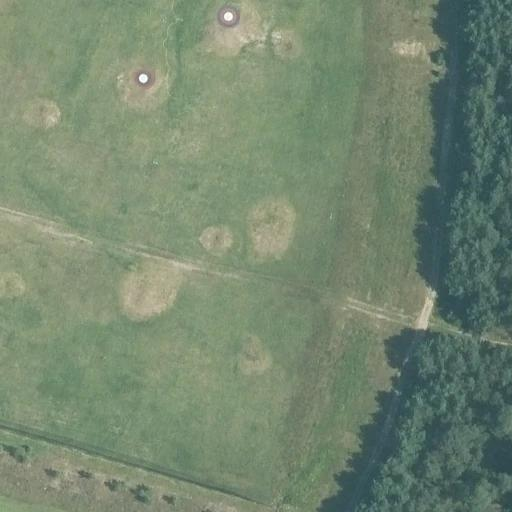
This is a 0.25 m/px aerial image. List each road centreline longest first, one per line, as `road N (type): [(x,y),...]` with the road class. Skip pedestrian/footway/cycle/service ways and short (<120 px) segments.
road 1 (track): [(0,216),(511,347)]
road 2 (track): [(351,511),(425,323),(456,54),(453,0)]
